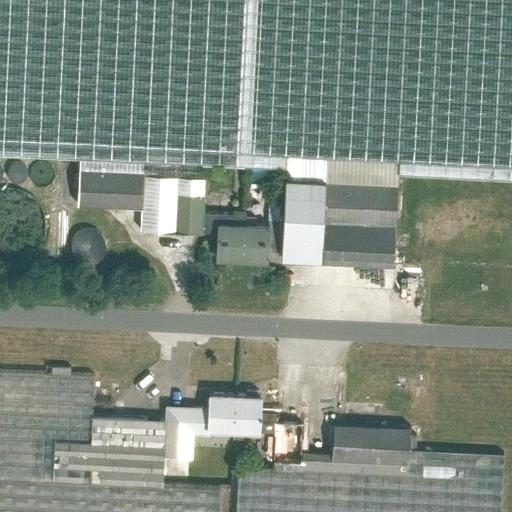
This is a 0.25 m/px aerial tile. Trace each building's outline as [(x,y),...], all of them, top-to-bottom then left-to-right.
[(511,0),(0,0),(0,151),(79,155),(79,170),(77,194),(77,203),(141,206),(143,173),(200,176),(200,175),(201,162),(246,163),(247,163),(285,165),(282,218),(269,218),(269,224),(268,249),(282,250),(281,257),(393,262),(398,169),(511,175),(511,0)] [(141,206),(140,229),(202,231),(202,230),(218,231),(216,257),(242,258),(243,223),(244,223),(245,209),(233,209),(233,213),(203,211),(204,175),(200,175),(200,176),(143,173),(141,206)] [(243,223),(242,258),(267,260),(268,249),(269,224),(244,223),(243,223)] [(94,373),(71,372),(46,371),(0,369),(0,511),(218,511),(219,487),(189,485),(162,484),(51,479),(52,476),(53,437),(90,439),(91,415),(94,373)] [(235,393),(233,430),(233,437),(243,437),(243,430),(258,431),(258,430),(274,431),(272,460),(300,461),(300,449),(302,422),(274,421),(275,412),(259,411),(260,395),(258,395),(258,390),(246,390),(246,394),(235,393)] [(209,433),(209,429),(233,430),(235,393),(209,392),(209,407),(191,406),(191,417),(165,416),(165,418),(163,454),(190,455),(191,432),(209,433)] [(163,454),(165,418),(91,415),(90,439),(53,437),(52,476),(51,479),(162,484),(163,454)] [(410,425),(333,421),(332,451),(415,455),(416,448),(417,434),(410,434),(410,425)] [(415,455),(332,451),(300,449),(300,461),(299,468),(240,465),(237,511),(501,511),(504,452),(428,448),(416,448),(415,455)]
